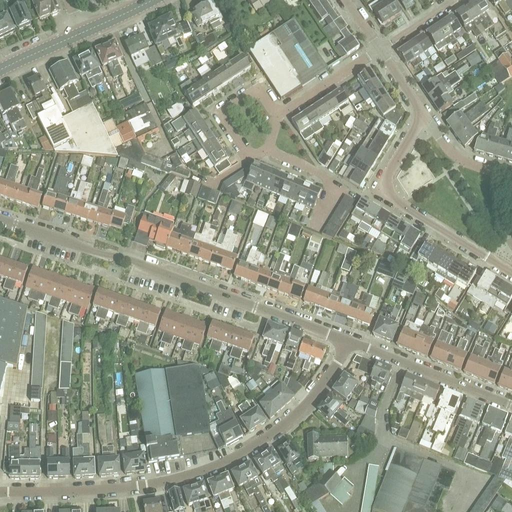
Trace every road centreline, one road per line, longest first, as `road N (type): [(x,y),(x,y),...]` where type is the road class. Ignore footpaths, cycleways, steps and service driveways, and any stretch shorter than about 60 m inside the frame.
road 1 (residential): [(347,341),(307,403),(242,456),(142,489),(0,497)]
road 2 (residential): [(347,341),(0,220)]
road 3 (residential): [(423,116),(382,190),(511,272)]
road 4 (residential): [(511,406),(347,341)]
road 5 (residential): [(276,118),(252,93),(221,112),(236,145),(258,155),(268,149)]
road 6 (residential): [(276,118),(378,50)]
